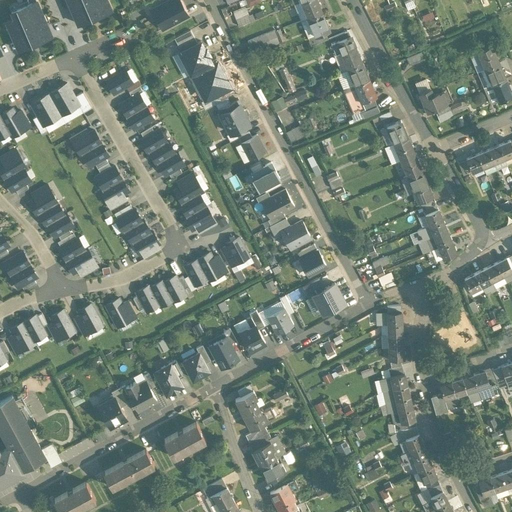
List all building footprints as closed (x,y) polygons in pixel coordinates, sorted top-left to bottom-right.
[(36,0),(34,0),(11,11),(14,18),(5,21),(18,50),(31,44),(30,42),(38,39),(38,41),(52,35),(45,19),(43,20),(41,15),(43,15),(36,0)] [(26,0),(17,4),(16,2),(8,6),(11,11),(34,0),(26,0)] [(67,0),(77,24),(83,21),(90,18),(90,16),(97,13),(98,15),(111,9),(107,0),(67,0)] [(188,15),(180,0),(168,0),(151,9),(162,29),(167,26),(188,15)] [(316,0),(303,0),(301,1),(308,18),(322,12),(316,0)] [(322,12),(308,18),(315,34),(324,30),(329,28),(322,12)] [(248,16),(238,20),(240,27),(251,22),(248,16)] [(315,34),(308,37),(311,46),(328,39),(324,30),(315,34)] [(190,31),(174,40),(181,52),(197,44),(190,31)] [(347,31),(334,36),(336,42),(341,52),(353,47),(347,31)] [(265,34),(248,42),(251,49),(268,41),(265,34)] [(451,51),(466,44),(462,35),(447,42),(451,51)] [(181,52),(179,54),(190,75),(212,64),(208,57),(210,55),(206,49),(204,50),(200,42),(197,44),(181,52)] [(353,47),(341,52),(336,42),(331,44),(334,52),(334,56),(341,72),(362,63),(355,46),(353,47)] [(491,46),(477,52),(484,68),(498,62),(491,46)] [(423,50),(408,56),(412,66),(427,60),(423,50)] [(440,67),(436,57),(432,59),(436,69),(440,67)] [(212,64),(190,75),(204,101),(205,102),(217,95),(231,88),(217,61),(212,64)] [(498,62),(484,68),(492,85),(505,79),(498,62)] [(362,63),(341,72),(336,74),(343,90),(369,79),(362,63)] [(291,84),(284,69),(280,71),(287,86),(291,84)] [(125,70),(106,81),(113,94),(132,83),(125,70)] [(343,90),(342,90),(353,114),(360,111),(364,109),(361,102),(373,97),(376,96),(369,79),(343,90)] [(511,94),(505,79),(492,85),(499,101),(511,95),(511,94)] [(49,93),(61,115),(78,105),(79,104),(74,96),(67,83),(49,93)] [(139,86),(128,92),(131,97),(138,93),(140,92),(142,91),(139,86)] [(167,95),(164,89),(159,92),(162,98),(167,95)] [(438,92),(432,94),(430,89),(420,94),(428,112),(435,109),(446,104),(441,92),(438,94),(438,92)] [(92,107),(84,94),(83,91),(74,96),(79,104),(78,105),(83,112),(92,107)] [(300,91),(295,94),(298,101),(303,99),(300,91)] [(49,93),(31,104),(37,115),(43,125),(44,124),(56,118),(61,115),(49,93)] [(131,97),(119,104),(126,117),(134,112),(140,109),(146,106),(138,93),(131,97)] [(215,105),(221,102),(217,95),(205,102),(204,101),(201,103),(205,111),(215,105)] [(373,97),(361,102),(364,109),(360,111),(363,118),(379,111),(373,97)] [(215,105),(218,112),(230,105),(227,99),(221,102),(215,105)] [(239,130),(250,124),(238,102),(230,105),(218,112),(230,134),(239,130)] [(461,102),(451,107),(452,111),(462,106),(461,102)] [(281,103),(276,105),(279,112),(284,110),(281,103)] [(446,104),(435,109),(438,115),(450,110),(447,104),(446,104)] [(146,106),(140,109),(134,112),(126,117),(134,129),(153,118),(146,106)] [(16,113),(12,108),(0,115),(0,114),(0,115),(10,132),(9,133),(12,136),(25,129),(16,113)] [(30,126),(21,110),(16,113),(25,129),(28,127),(30,126)] [(389,110),(379,115),(381,120),(392,115),(389,110)] [(0,137),(9,133),(10,132),(0,115),(0,114),(0,115),(0,114),(0,137)] [(37,115),(32,118),(41,133),(47,130),(44,124),(43,125),(37,115)] [(392,115),(381,120),(383,125),(394,121),(392,115)] [(312,117),(308,120),(312,129),(316,127),(312,117)] [(400,121),(386,127),(393,144),(407,138),(400,121)] [(299,125),(285,132),(291,142),(295,140),(296,141),(305,136),(299,125)] [(151,126),(140,132),(143,138),(154,131),(151,126)] [(85,128),(69,137),(72,142),(88,133),(85,128)] [(143,138),(140,139),(147,152),(149,151),(166,141),(159,128),(154,131),(143,138)] [(88,133),(72,142),(80,155),(82,154),(82,153),(101,142),(94,130),(88,133)] [(242,136),(239,130),(230,134),(226,136),(230,142),(238,138),(242,136)] [(242,136),(238,138),(241,144),(252,138),(249,133),(242,136)] [(265,152),(256,135),(252,138),(241,144),(250,160),(265,152)] [(407,138),(393,144),(400,160),(414,154),(407,138)] [(166,141),(149,151),(156,164),(158,163),(157,162),(167,156),(175,152),(174,152),(167,140),(166,141)] [(511,144),(510,140),(499,145),(504,158),(511,154),(511,144)] [(101,142),(82,153),(82,154),(89,166),(94,163),(105,157),(108,155),(101,142)] [(332,155),(328,145),(324,147),(328,156),(332,155)] [(499,145),(488,149),(494,162),(504,158),(499,145)] [(15,148),(0,156),(0,157),(0,158),(2,162),(18,153),(15,148)] [(488,149),(478,154),(483,167),(494,162),(488,149)] [(175,152),(167,156),(157,162),(158,163),(165,175),(168,173),(178,167),(184,164),(176,151),(174,152),(175,152)] [(2,162),(0,163),(0,171),(4,178),(23,167),(25,166),(18,153),(2,162)] [(315,154),(309,157),(317,175),(322,172),(315,154)] [(421,170),(414,154),(400,160),(407,176),(421,170)] [(478,154),(467,159),(472,172),(483,167),(478,154)] [(105,157),(94,163),(97,168),(108,162),(105,157)] [(470,172),(464,160),(458,162),(463,175),(470,172)] [(108,162),(97,168),(100,173),(111,167),(108,162)] [(260,162),(249,167),(252,173),(263,167),(260,162)] [(252,173),(250,173),(259,189),(262,187),(278,179),(279,178),(271,163),(263,167),(252,173)] [(100,173),(95,176),(102,188),(102,189),(121,178),(114,165),(111,167),(100,173)] [(23,167),(4,178),(11,191),(15,188),(25,182),(28,181),(30,180),(23,167)] [(178,167),(168,173),(171,178),(181,172),(178,167)] [(421,170),(407,176),(414,193),(428,187),(421,170)] [(336,172),(326,176),(328,180),(338,176),(336,172)] [(192,173),(177,182),(180,187),(195,178),(192,173)] [(121,178),(102,189),(102,188),(100,190),(107,203),(123,194),(129,190),(121,178)] [(180,187),(174,190),(181,202),(181,203),(199,193),(203,191),(195,178),(180,187)] [(339,178),(329,182),(331,188),(342,184),(339,178)] [(278,179),(262,187),(265,193),(267,192),(281,184),(278,179)] [(25,182),(15,188),(18,193),(28,187),(25,182)] [(47,184),(31,193),(34,198),(50,189),(47,184)] [(343,188),(333,193),(335,197),(345,193),(343,188)] [(34,198),(29,201),(36,214),(38,213),(57,202),(50,189),(34,198)] [(270,197),(261,202),(270,219),(282,212),(294,206),(285,189),(270,197)] [(429,189),(416,194),(422,207),(435,202),(429,189)] [(265,193),(256,198),(258,203),(261,202),(270,197),(267,192),(265,193)] [(199,193),(181,203),(181,202),(179,203),(186,215),(186,216),(206,205),(199,193)] [(123,194),(107,203),(110,208),(113,206),(126,199),(123,194)] [(503,205),(507,211),(511,208),(511,205),(508,201),(503,205)] [(57,202),(38,213),(45,225),(47,224),(64,214),(64,213),(57,202)] [(435,202),(422,207),(424,213),(437,207),(435,202)] [(129,204),(114,213),(117,218),(132,209),(129,204)] [(206,205),(186,216),(186,215),(184,217),(192,230),(196,227),(198,226),(213,217),(206,205)] [(117,218),(115,219),(122,232),(124,231),(141,220),(134,208),(132,209),(117,218)] [(438,209),(425,215),(430,226),(443,220),(438,209)] [(367,219),(363,210),(359,211),(363,221),(367,219)] [(64,214),(47,224),(54,236),(57,234),(68,228),(73,225),(65,212),(64,213),(64,214)] [(270,219),(267,220),(270,226),(285,218),(282,212),(270,219)] [(213,217),(198,226),(196,227),(199,232),(216,223),(213,217)] [(143,219),(141,220),(124,231),(131,243),(133,242),(150,232),(150,231),(143,219)] [(302,220),(279,231),(288,250),(311,239),(302,220)] [(443,220),(430,226),(434,236),(447,231),(443,220)] [(68,228),(57,234),(60,240),(71,234),(68,228)] [(150,232),(133,242),(140,254),(142,253),(157,244),(159,243),(152,230),(150,231),(150,232)] [(447,231),(434,236),(438,247),(451,242),(447,231)] [(0,249),(4,247),(5,247),(9,245),(1,232),(0,232),(0,249)] [(60,240),(57,242),(60,247),(76,238),(73,232),(60,240)] [(239,236),(225,243),(226,245),(236,263),(249,256),(239,236)] [(60,247),(58,248),(66,260),(85,249),(84,249),(77,237),(76,238),(60,247)] [(451,242),(438,247),(443,258),(456,253),(451,242)] [(157,244),(142,253),(145,258),(160,249),(157,244)] [(314,244),(298,252),(301,259),(317,251),(314,244)] [(236,263),(226,245),(221,248),(231,266),(236,263)] [(85,249),(66,260),(73,273),(78,270),(94,260),(87,247),(84,249),(85,249)] [(301,259),(300,260),(308,275),(325,265),(317,250),(317,251),(301,259)] [(22,251),(3,262),(10,274),(29,263),(22,251)] [(209,253),(196,260),(206,280),(207,281),(225,272),(217,257),(212,259),(209,253)] [(385,264),(382,258),(372,262),(374,268),(385,264)] [(511,269),(506,258),(495,264),(502,276),(511,270),(511,269)] [(94,260),(78,270),(81,275),(85,272),(97,266),(94,260)] [(184,267),(193,286),(206,280),(196,260),(184,267)] [(29,263),(10,274),(17,287),(21,285),(33,278),(37,276),(29,263)] [(495,264),(485,269),(491,281),(502,276),(495,264)] [(485,269),(475,274),(481,287),(491,281),(485,269)] [(391,273),(379,278),(381,284),(393,279),(391,273)] [(475,274),(464,280),(473,298),(480,294),(477,289),(481,287),(475,274)] [(173,277),(162,284),(171,301),(183,294),(173,277)] [(33,278),(21,285),(24,290),(29,287),(36,283),(33,278)] [(304,285),(309,294),(322,287),(317,278),(304,285)] [(322,287),(309,294),(320,315),(344,302),(333,281),(322,287)] [(160,282),(148,289),(157,306),(170,299),(162,284),(160,282)] [(147,286),(133,293),(143,312),(156,305),(148,289),(147,286)] [(293,312),(285,296),(279,299),(284,307),(288,314),(293,312)] [(118,297),(102,306),(114,330),(136,318),(126,300),(121,303),(118,297)] [(477,311),(473,302),(468,304),(472,313),(477,311)] [(77,315),(71,318),(82,338),(103,327),(90,303),(75,311),(77,315)] [(284,307),(266,316),(276,334),(293,325),(288,314),(284,307)] [(45,324),(54,343),(75,333),(63,308),(47,316),(50,322),(45,324)] [(264,326),(256,310),(249,313),(251,316),(258,329),(264,326)] [(386,312),(376,312),(377,324),(387,324),(401,323),(400,311),(386,312)] [(46,334),(34,313),(20,321),(32,342),(46,334)] [(258,329),(251,316),(246,319),(250,327),(249,328),(246,328),(239,331),(250,351),(265,343),(258,329)] [(33,343),(20,321),(7,328),(10,334),(5,337),(14,354),(33,343)] [(401,323),(387,324),(387,336),(401,335),(401,323)] [(511,329),(510,324),(503,326),(508,337),(511,335),(511,329)] [(224,334),(204,345),(217,369),(237,359),(224,334)] [(401,335),(387,336),(388,347),(402,347),(401,335)] [(165,338),(158,341),(163,351),(170,348),(165,338)] [(8,351),(3,340),(0,341),(0,347),(3,353),(8,351)] [(210,361),(202,345),(196,348),(198,352),(199,352),(205,363),(210,361)] [(402,347),(388,347),(388,359),(403,358),(402,347)] [(198,352),(183,361),(193,379),(209,371),(205,363),(199,352),(198,352)] [(169,362),(150,372),(164,396),(182,386),(169,362)] [(511,362),(501,366),(505,380),(505,379),(511,377),(511,362)] [(390,368),(388,369),(389,375),(402,372),(401,366),(390,368)] [(503,380),(499,367),(491,370),(499,388),(507,385),(505,379),(505,380),(503,380)] [(499,388),(491,370),(484,372),(486,377),(487,377),(492,390),(499,388)] [(484,372),(473,375),(477,389),(481,398),(493,394),(492,390),(487,377),(486,377),(484,372)] [(403,373),(390,377),(392,388),(406,385),(403,373)] [(473,375),(462,379),(466,392),(477,389),(473,375)] [(462,379),(450,382),(455,396),(466,392),(462,379)] [(158,402),(147,381),(127,391),(138,413),(158,402)] [(450,382),(439,386),(441,394),(446,409),(447,409),(458,405),(455,396),(450,382)] [(392,388),(382,390),(385,402),(409,396),(406,385),(392,388)] [(284,389),(272,395),(274,398),(286,392),(284,389)] [(252,391),(235,400),(242,415),(258,407),(254,399),(256,398),(252,391)] [(286,392),(274,398),(276,401),(287,395),(286,392)] [(114,394),(96,403),(109,427),(127,418),(114,394)] [(441,394),(430,398),(435,415),(447,411),(447,409),(446,409),(441,394)] [(42,452),(12,395),(0,401),(0,430),(9,447),(22,470),(45,457),(42,452)] [(409,396),(385,402),(388,413),(398,411),(411,408),(409,396)] [(315,405),(321,414),(328,410),(323,400),(315,405)] [(258,407),(242,415),(250,429),(275,417),(270,407),(262,411),(261,408),(259,409),(258,407)] [(411,408),(398,411),(400,422),(414,419),(411,408)] [(195,423),(163,440),(173,457),(204,440),(195,423)] [(263,425),(245,435),(248,441),(267,432),(263,425)] [(417,434),(404,439),(409,450),(422,445),(417,434)] [(459,436),(448,440),(450,447),(461,444),(459,436)] [(305,439),(293,445),(295,448),(306,442),(305,439)] [(269,442),(252,451),(259,466),(275,458),(271,450),(273,449),(269,442)] [(306,442),(295,448),(296,451),(308,445),(306,442)] [(422,445),(409,450),(414,461),(427,455),(422,445)] [(0,485),(24,473),(22,470),(9,447),(0,452),(0,485)] [(145,450),(103,472),(111,487),(153,464),(145,450)] [(427,455),(414,461),(418,472),(431,466),(427,455)] [(275,458),(259,466),(267,480),(285,471),(281,464),(279,465),(275,458)] [(431,466),(418,472),(423,483),(424,482),(435,477),(436,477),(431,466)] [(511,471),(511,470),(500,473),(505,487),(511,484),(511,471)] [(500,473),(489,477),(494,490),(505,487),(500,473)] [(435,477),(424,482),(427,489),(438,484),(435,477)] [(489,477),(478,481),(479,483),(476,484),(475,485),(474,487),(474,489),(483,506),(492,503),(489,494),(486,495),(486,493),(494,490),(489,477)] [(294,480),(269,493),(278,511),(285,511),(296,507),(292,500),(294,499),(291,492),(298,488),(294,480)] [(85,482),(53,499),(60,511),(71,511),(95,499),(85,482)] [(438,484),(427,489),(430,497),(441,491),(438,484)] [(327,487),(315,493),(317,496),(329,490),(327,487)] [(234,504),(226,488),(212,495),(220,511),(234,504)] [(329,490),(317,496),(319,499),(330,493),(329,490)] [(430,497),(429,497),(430,500),(422,505),(425,511),(426,511),(435,508),(447,501),(442,491),(430,497)] [(377,499),(368,503),(371,511),(373,511),(381,508),(377,499)] [(447,501),(435,508),(436,511),(452,511),(453,511),(447,501)]
